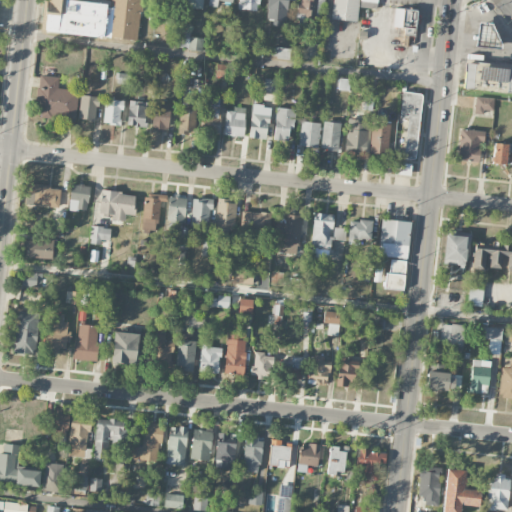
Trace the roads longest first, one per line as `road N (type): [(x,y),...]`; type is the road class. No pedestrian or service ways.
road 1 (residential): [(511,437),(0,378)]
road 2 (residential): [(511,207),(0,150)]
road 3 (tertiary): [(396,511),(451,0)]
road 4 (residential): [(0,264),(28,0)]
